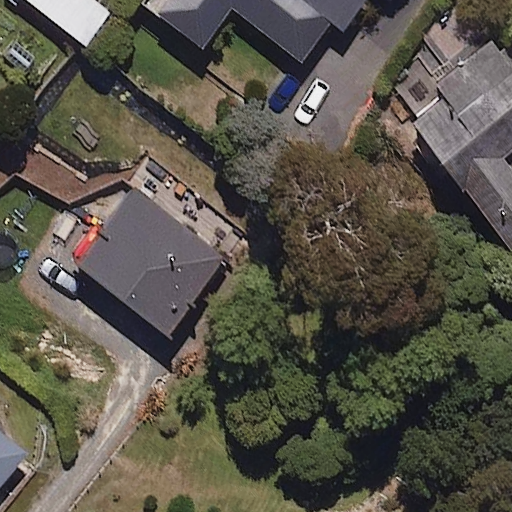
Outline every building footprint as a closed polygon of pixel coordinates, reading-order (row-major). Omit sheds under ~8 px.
[(104,4),(98,0),(30,0),(79,36),(104,4)] [(368,0),(144,0),(144,2),(208,48),(235,9),(306,61),(334,22),(346,30),(368,0)] [(511,150),(511,75),(490,45),(433,86),(420,69),(393,88),(417,121),(406,129),(498,259),(511,248),(511,182),(497,161),(511,150)] [(239,266),(134,184),(75,259),(181,341),(239,266)] [(0,489),(29,456),(0,430),(0,489)]
